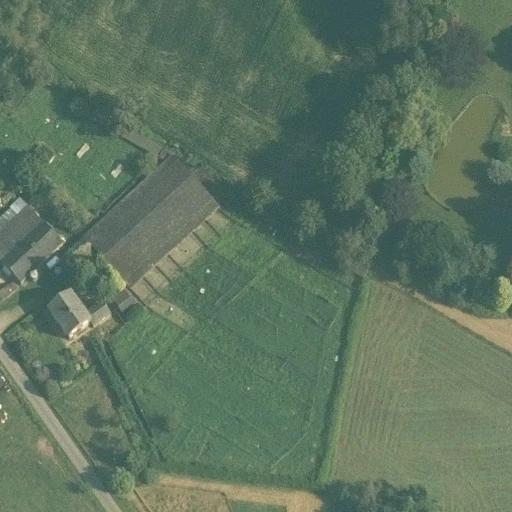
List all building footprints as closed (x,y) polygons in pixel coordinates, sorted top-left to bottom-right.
[(130,292),(219,210),(196,185),(363,281),(369,272),(95,111),(89,122),(165,165),(82,241),(64,258),(77,272),(96,256),(130,292)] [(41,147),(25,165),(37,177),(54,159),(41,147)] [(0,265),(21,287),(63,247),(26,210),(0,233),(0,265)] [(111,304),(121,316),(133,307),(124,294),(111,304)] [(49,314),(68,342),(91,326),(93,330),(111,318),(102,305),(84,317),(72,299),(49,314)]
